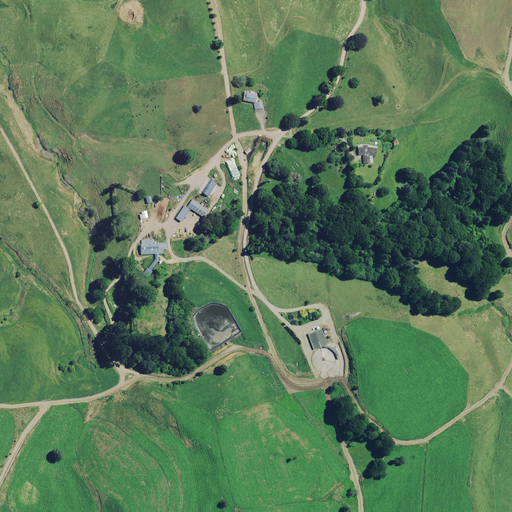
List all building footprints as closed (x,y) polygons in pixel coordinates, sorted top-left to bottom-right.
[(256,94),(254,94),(254,92),(250,91),(250,93),(244,92),(242,101),(255,103),(256,94)] [(262,108),(261,102),(253,103),(255,110),(262,108)] [(375,156),(375,146),(367,145),(362,145),(362,147),(357,147),(357,155),(362,155),(362,164),(372,164),(372,156),(375,156)] [(216,184),(210,180),(201,192),(207,197),(216,184)] [(207,209),(192,200),(187,207),(202,217),(207,209)] [(189,210),(184,206),(175,218),(181,222),(189,210)] [(161,244),(154,244),(154,239),(141,240),(141,245),(138,245),(139,247),(140,247),(140,255),(141,255),(163,254),(163,250),(167,250),(166,243),(163,243),(160,243),(161,244)] [(152,272),(146,268),(141,274),(147,279),(152,272)] [(323,346),(327,345),(321,329),(307,334),(313,350),(323,346)] [(329,346),(323,346),(323,348),(328,348),(334,353),(337,360),(340,359),(337,351),(329,346)]
